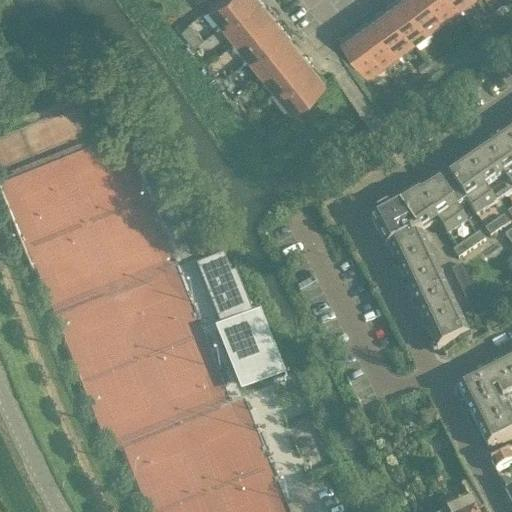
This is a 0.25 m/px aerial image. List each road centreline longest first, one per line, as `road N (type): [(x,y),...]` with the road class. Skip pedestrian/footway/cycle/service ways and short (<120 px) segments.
road 1 (residential): [(436,381),(360,229),(358,209),(368,194),(511,100)]
road 2 (tertiary): [(64,511),(0,372)]
road 3 (residential): [(499,511),(436,381)]
